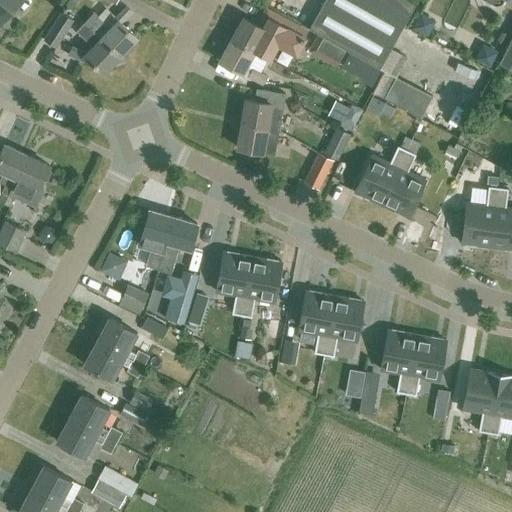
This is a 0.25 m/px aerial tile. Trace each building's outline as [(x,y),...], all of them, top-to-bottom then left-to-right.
[(0,0),(0,24),(20,0),(0,0)] [(78,0),(68,0),(66,4),(71,10),(78,0)] [(323,36),(345,49),(379,69),(384,71),(373,93),(421,118),(433,97),(396,78),(408,58),(391,48),(416,4),(408,0),(324,0),(308,28),(323,36)] [(101,38),(120,56),(137,37),(122,24),(133,13),(127,7),(116,18),(118,21),(110,28),(94,12),(84,23),(101,38)] [(74,21),(61,13),(43,40),(56,49),(74,21)] [(270,58),(277,43),(296,53),(307,33),(271,14),(263,28),(243,17),(231,39),(254,51),(271,60),(271,59),(270,58)] [(103,74),(120,56),(101,38),(84,23),(76,31),(93,47),(87,54),(72,47),(69,55),(84,62),(86,58),(103,74)] [(338,61),(345,49),(323,36),(316,48),(338,61)] [(242,73),(254,51),(231,39),(219,61),(242,73)] [(511,70),(511,39),(499,64),(511,70)] [(490,67),(498,52),(482,44),(474,59),(490,67)] [(262,86),(268,76),(252,68),(247,78),(262,86)] [(275,129),(279,131),(285,94),(257,89),(255,100),(246,99),(241,123),(275,129)] [(372,98),(366,110),(376,115),(381,103),(372,98)] [(341,118),(336,128),(350,135),(355,126),(341,118)] [(274,155),(279,131),(275,129),(241,123),(237,148),(261,152),(260,152),(274,155)] [(337,161),(350,135),(336,128),(323,153),(337,161)] [(11,187),(27,155),(4,144),(0,153),(0,170),(3,173),(0,180),(0,182),(5,185),(11,187)] [(382,204),(407,150),(398,145),(390,163),(372,155),(355,191),(382,204)] [(407,150),(382,204),(409,217),(426,180),(408,171),(416,154),(407,150)] [(5,185),(2,193),(14,198),(14,196),(35,206),(43,189),(39,188),(42,181),(43,181),(47,180),(51,172),(49,169),(48,168),(49,165),(27,155),(11,187),(5,185)] [(305,182),(319,189),(333,162),(318,155),(305,182)] [(491,246),(498,187),(488,186),(486,205),(466,203),(461,243),(491,246)] [(498,187),(491,246),(511,249),(511,208),(506,207),(508,188),(498,187)] [(0,196),(0,201),(10,206),(14,198),(2,193),(0,196)] [(158,269),(173,217),(149,210),(142,235),(154,238),(146,266),(158,269)] [(197,224),(173,217),(158,269),(158,270),(170,273),(178,246),(190,249),(197,224)] [(0,235),(0,244),(17,252),(26,230),(6,221),(0,235)] [(48,250),(56,234),(43,227),(35,244),(48,250)] [(115,248),(109,268),(128,275),(135,255),(115,248)] [(242,315),(252,257),(223,251),(216,291),(235,295),(232,314),(242,315)] [(252,257),(242,315),(252,317),(255,298),(274,302),(282,262),(252,257)] [(172,298),(165,319),(183,324),(197,277),(184,273),(176,299),(172,298)] [(139,315),(148,293),(128,284),(118,306),(139,315)] [(207,324),(216,292),(205,288),(195,320),(207,324)] [(324,354),(335,296),(305,290),(298,330),(317,334),(314,353),(324,354)] [(335,296),(324,354),(334,356),(337,337),(357,341),(364,301),(335,296)] [(109,318),(96,341),(143,366),(149,356),(138,350),(136,354),(128,350),(137,333),(109,318)] [(147,318),(141,328),(151,333),(156,323),(147,318)] [(241,328),(239,338),(250,340),(252,330),(241,328)] [(406,393),(417,335),(388,329),(381,369),(400,373),(396,391),(406,393)] [(417,335),(406,393),(416,395),(420,376),(439,380),(446,340),(417,335)] [(138,377),(143,366),(96,341),(84,364),(112,379),(121,362),(129,367),(127,371),(138,377)] [(478,431),(488,433),(499,374),(470,369),(463,408),(482,412),(478,431)] [(511,376),(499,374),(488,433),(498,434),(502,416),(511,417),(511,376)] [(441,413),(462,414),(463,385),(442,385),(441,413)] [(146,413),(153,401),(135,391),(129,403),(146,413)] [(69,418),(116,443),(121,433),(110,427),(108,431),(100,427),(109,410),(81,394),(69,418)] [(147,414),(125,403),(120,414),(141,425),(147,414)] [(111,453),(116,443),(69,418),(56,441),(85,456),(94,439),(102,443),(100,447),(111,453)] [(443,445),(441,452),(453,454),(455,447),(443,445)] [(71,480),(43,465),(31,489),(74,511),(79,511),(84,504),(72,498),(70,502),(62,498),(71,480)] [(130,496),(137,483),(105,466),(98,479),(130,496)] [(120,506),(125,496),(97,481),(91,491),(120,506)] [(74,511),(31,489),(18,511),(54,511),(56,510),(59,511),(74,511)]
